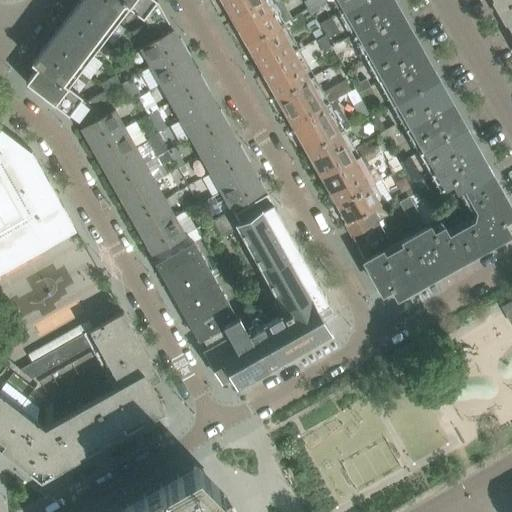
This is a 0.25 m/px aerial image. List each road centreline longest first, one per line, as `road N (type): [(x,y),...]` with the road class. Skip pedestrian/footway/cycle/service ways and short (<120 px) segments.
road 1 (residential): [(0,98),(55,142),(215,427)]
road 2 (residential): [(184,0),(375,338)]
road 3 (residential): [(215,427),(375,338)]
road 4 (residential): [(66,511),(215,427)]
road 5 (residential): [(375,338),(511,261)]
road 6 (residential): [(511,120),(443,0)]
